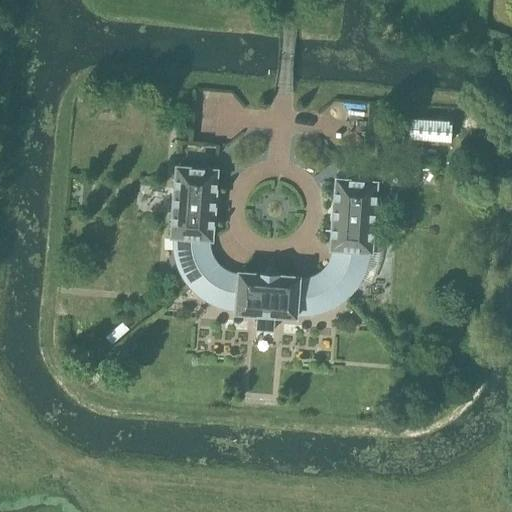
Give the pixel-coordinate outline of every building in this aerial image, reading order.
[(410,139),(451,143),(453,121),(412,118),(410,139)] [(192,285),(216,265),(204,244),(204,240),(212,240),(214,219),(216,192),(218,170),(178,167),(176,189),(174,216),(173,237),(185,238),(183,255),(178,258),(179,263),(182,270),(186,277),(190,283),(192,285)] [(325,273),(345,297),(351,291),(356,284),(361,277),(363,272),(358,268),(360,251),(372,252),(373,231),(374,231),(376,204),(377,183),(337,179),(336,201),(335,201),(333,228),(334,228),(332,249),(340,250),(340,254),(325,273)] [(134,187),(136,214),(154,212),(152,186),(134,187)] [(345,297),(325,273),(303,286),(299,285),(300,277),(279,275),(261,274),(240,272),(239,281),(235,280),(216,265),(192,285),(196,289),(202,294),(208,299),(215,303),(222,305),(230,308),(237,309),(237,312),(258,314),(275,315),(297,317),(298,305),(314,306),(317,312),(323,310),(330,307),(338,302),(345,297)] [(129,329),(123,322),(118,327),(124,334),(129,329)]
